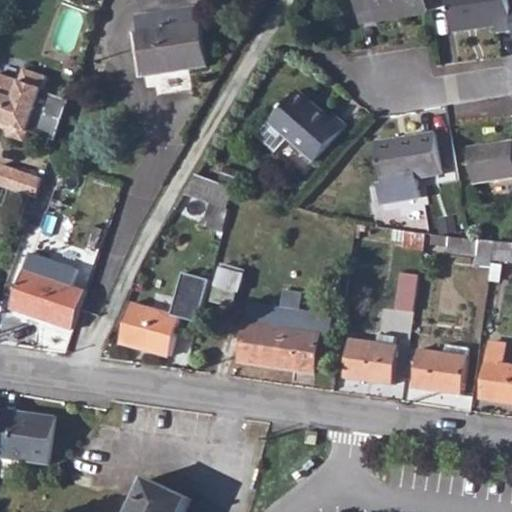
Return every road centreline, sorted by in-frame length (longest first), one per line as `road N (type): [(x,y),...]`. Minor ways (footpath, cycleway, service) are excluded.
road 1 (residential): [(357,419),(0,366)]
road 2 (residential): [(511,440),(357,419)]
road 3 (residential): [(511,82),(446,91),(384,78)]
road 4 (residential): [(284,511),(348,472),(357,419)]
